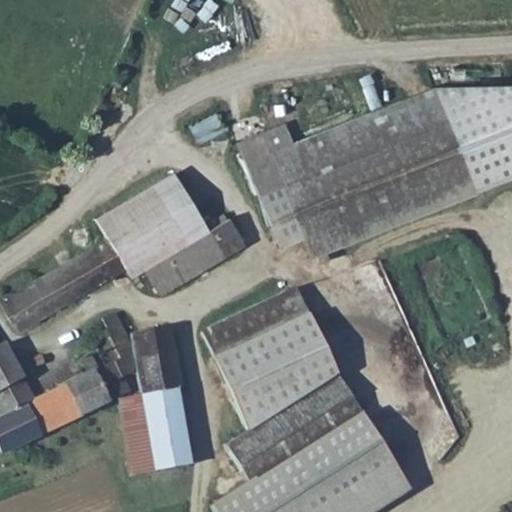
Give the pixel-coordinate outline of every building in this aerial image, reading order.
[(511,87),(417,93),(465,195),(511,173),(511,87)] [(465,195),(417,93),(372,115),(388,146),(273,203),(288,233),(306,273),(465,195)] [(270,134),(226,155),(241,193),(265,244),(288,233),(273,203),(388,146),(372,115),(282,159),(270,134)] [(97,229),(94,236),(102,249),(121,281),(127,290),(141,281),(195,249),(164,191),(97,229)] [(239,258),(223,232),(195,249),(141,281),(157,306),(239,258)] [(102,249),(87,258),(0,311),(0,326),(13,346),(121,281),(102,249)] [(213,376),(304,330),(291,304),(200,349),(213,376)] [(306,330),(304,330),(213,376),(212,376),(248,449),(335,390),(306,330)] [(125,404),(123,389),(134,388),(129,353),(117,333),(104,341),(118,366),(94,378),(87,367),(75,373),(81,385),(33,411),(0,360),(0,429),(3,434),(0,436),(0,456),(11,473),(125,404)] [(178,405),(167,344),(129,353),(134,388),(138,415),(173,406),(178,405)] [(248,449),(226,463),(249,498),(228,511),(356,511),(400,485),(335,390),(248,449)] [(173,406),(138,415),(150,489),(185,483),(173,406)]
